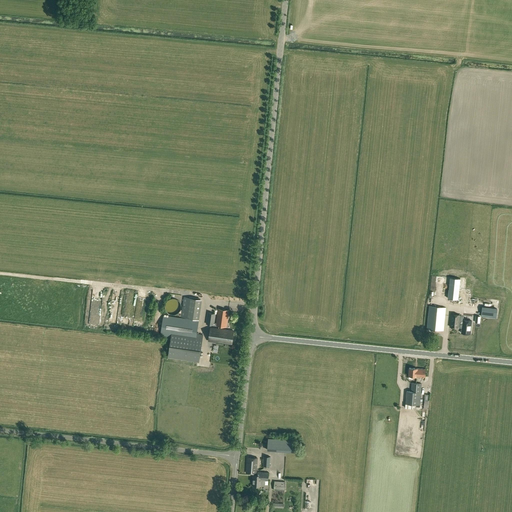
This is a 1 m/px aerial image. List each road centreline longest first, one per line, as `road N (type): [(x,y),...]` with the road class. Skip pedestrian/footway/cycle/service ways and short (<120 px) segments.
road 1 (tertiary): [(253,337),(286,0)]
road 2 (tertiary): [(511,363),(253,337)]
road 3 (unclassified): [(0,431),(237,457)]
road 4 (unclassified): [(237,457),(253,337)]
